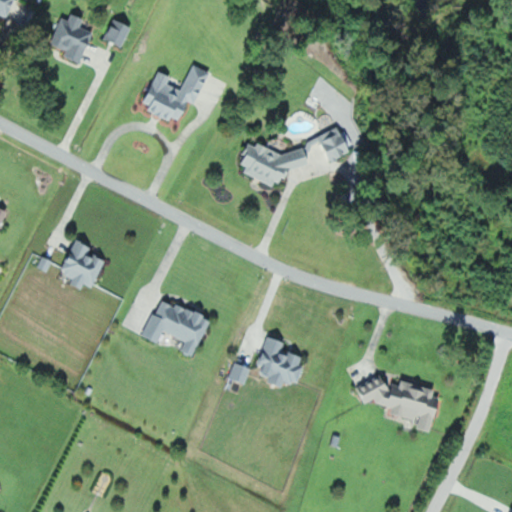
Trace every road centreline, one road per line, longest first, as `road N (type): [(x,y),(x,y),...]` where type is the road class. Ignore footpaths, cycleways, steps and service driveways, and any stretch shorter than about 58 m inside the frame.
road 1 (residential): [(511,335),(321,282),(0,118)]
road 2 (residential): [(435,511),(507,334)]
